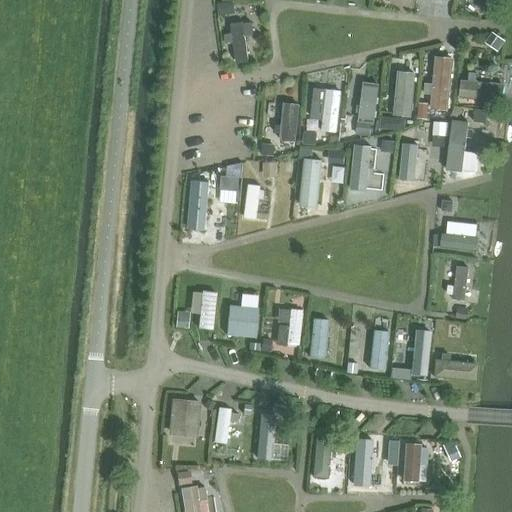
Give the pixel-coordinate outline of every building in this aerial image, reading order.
[(230,2),(218,4),(220,16),(231,14),(230,2)] [(233,34),(226,35),(227,43),(234,42),(237,63),(239,62),(240,63),(246,63),(247,61),(249,61),(246,36),(254,35),(252,23),(244,24),(244,23),(232,25),(233,34)] [(494,33),(489,39),(499,46),(503,39),(494,33)] [(426,83),(425,94),(434,95),(432,109),(449,110),(453,70),(454,68),(455,61),(453,58),(446,57),(442,60),(437,59),(435,84),(426,83)] [(399,73),(395,115),(412,117),(416,75),(399,73)] [(463,81),(461,98),(502,102),(502,97),(504,96),(505,87),(502,84),(494,83),(492,84),(477,83),(478,74),(470,73),(469,82),(463,81)] [(364,83),(359,121),(375,123),(380,85),(364,83)] [(316,89),(312,118),(324,120),(323,131),(337,133),(342,92),(316,89)] [(285,105),(285,92),(272,91),(271,104),(285,105)] [(277,125),(276,133),(282,134),(282,140),(296,141),(300,105),(285,104),(283,125),(277,125)] [(419,107),(418,118),(426,119),(427,108),(419,107)] [(476,110),(475,122),(487,124),(489,111),(476,110)] [(400,119),(399,130),(406,131),(407,120),(400,119)] [(454,121),(448,168),(451,169),(453,170),(458,171),(460,170),(463,170),(479,172),(481,154),(466,152),(467,138),(468,129),(469,123),(454,121)] [(360,122),(359,134),(371,136),(373,124),(360,122)] [(435,122),(434,135),(446,136),(447,123),(435,122)] [(306,132),(305,144),(316,145),(317,133),(306,132)] [(384,141),(383,150),(394,151),(395,142),(384,141)] [(404,144),(400,179),(415,181),(418,145),(404,144)] [(263,145),(262,155),(274,156),(275,146),(263,145)] [(356,145),(351,189),(368,190),(372,147),(356,145)] [(301,149),(300,159),(306,159),(312,160),(313,150),(301,149)] [(306,159),(301,205),(306,206),(313,207),(318,207),(323,161),(312,160),(306,159)] [(265,163),(265,175),(277,175),(278,163),(265,163)] [(222,177),(221,190),(239,191),(240,178),(227,177),(222,177)] [(193,181),(189,228),(206,230),(210,183),(193,181)] [(249,185),(245,218),(257,220),(261,186),(249,185)] [(444,201),(443,211),(449,211),(453,208),(454,202),(444,201)] [(443,247),(443,248),(477,251),(478,238),(444,234),(444,235),(443,247)] [(449,286),(448,294),(454,295),(454,299),(466,301),(470,268),(458,266),(456,287),(449,286)] [(200,314),(199,328),(213,329),(217,294),(203,293),(200,314)] [(230,306),(227,335),(255,337),(258,308),(230,306)] [(289,326),(287,345),(299,346),(303,311),(291,310),(289,323),(289,326)] [(178,315),(177,327),(188,328),(189,316),(178,315)] [(314,319),(310,357),(325,358),(329,321),(314,319)] [(374,331),(370,369),(385,370),(389,332),(374,331)] [(412,370),(412,374),(427,376),(431,333),(416,331),(412,370)] [(343,355),(354,356),(355,339),(345,339),(343,355)] [(264,340),(263,350),(270,351),(271,341),(264,340)] [(436,360),(434,377),(476,381),(478,365),(450,362),(451,355),(442,354),(441,361),(436,360)] [(348,363),(347,373),(357,374),(358,364),(348,363)] [(392,368),(391,378),(401,379),(402,373),(398,369),(392,368)] [(208,399),(205,407),(212,411),(216,403),(208,399)] [(173,400),(170,431),(184,432),(185,421),(198,423),(200,402),(173,400)] [(245,405),(244,414),(250,415),(252,406),(245,405)] [(219,408),(215,442),(226,443),(230,421),(238,422),(239,414),(231,413),(231,410),(219,408)] [(261,414),(257,458),(272,459),(276,416),(261,414)] [(284,430),(283,439),(295,440),(296,431),(284,430)] [(394,436),(359,452),(365,464),(399,447),(394,436)] [(317,439),(313,478),(316,478),(317,479),(325,480),(326,479),(329,479),(331,455),(335,456),(336,445),(332,444),(332,440),(317,439)] [(338,442),(338,452),(350,452),(350,442),(338,442)] [(406,444),(403,480),(418,481),(421,448),(421,445),(406,444)] [(456,446),(446,451),(451,462),(461,457),(456,446)] [(189,472),(178,473),(179,485),(191,483),(189,472)] [(197,486),(182,488),(185,511),(201,511),(199,501),(207,500),(206,487),(197,488),(197,486)]
